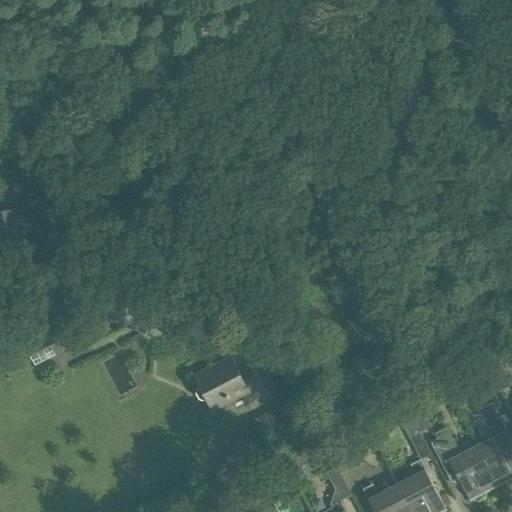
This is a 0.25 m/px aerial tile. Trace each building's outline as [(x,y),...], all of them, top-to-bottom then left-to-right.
[(0,210),(0,254),(18,252),(12,209),(0,210)] [(285,307),(295,302),(287,286),(268,296),(274,308),(284,303),(285,307)] [(34,365),(76,345),(65,324),(24,345),(34,365)] [(498,390),(510,384),(494,353),(482,359),(498,390)] [(0,369),(10,365),(5,354),(0,356),(0,369)] [(242,380),(230,357),(195,375),(200,386),(197,388),(196,393),(199,399),(204,401),(207,400),(213,411),(242,396),(246,404),(260,397),(262,401),(277,394),(263,367),(249,374),(250,376),(242,380)] [(489,395),(498,390),(482,359),(473,364),(489,395)] [(452,397),(442,379),(430,386),(439,403),(452,397)] [(419,431),(429,426),(413,394),(403,400),(419,431)] [(408,437),(419,431),(403,400),(392,405),(408,437)] [(495,435),(477,445),(497,485),(511,477),(511,444),(507,434),(508,434),(492,402),(477,410),(486,427),(490,425),(495,435)] [(458,454),(453,445),(445,428),(434,434),(449,464),(450,463),(469,500),(497,485),(477,445),(458,454)] [(339,472),(349,467),(333,436),(323,441),(339,472)] [(328,478),(339,472),(323,441),(312,447),(328,478)] [(410,511),(443,511),(445,511),(426,475),(427,474),(419,458),(409,463),(415,475),(396,484),(410,511)] [(262,511),(270,508),(255,477),(244,482),(250,495),(243,498),(250,511),(257,508),(258,511),(262,511)] [(378,493),(373,482),(361,488),(369,504),(370,504),(373,511),(410,511),(396,484),(378,493)] [(233,488),(225,492),(229,499),(237,495),(233,488)] [(345,511),(340,500),(330,505),(331,508),(322,511),(345,511)]
